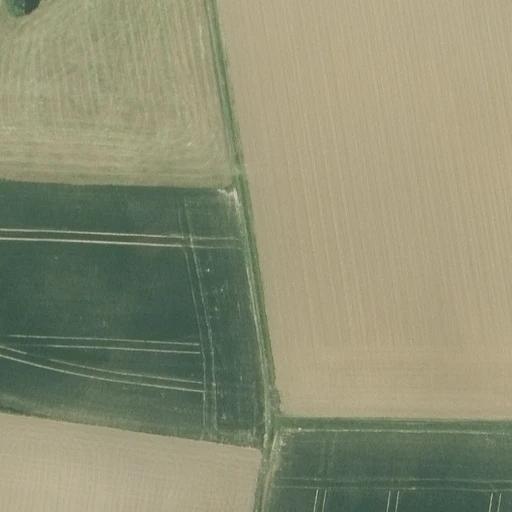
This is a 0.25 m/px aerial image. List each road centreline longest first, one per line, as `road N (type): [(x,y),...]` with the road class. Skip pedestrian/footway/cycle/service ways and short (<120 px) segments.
road 1 (track): [(208,0),(269,423),(252,511)]
road 2 (track): [(260,465),(6,432)]
road 3 (track): [(511,430),(269,423)]
